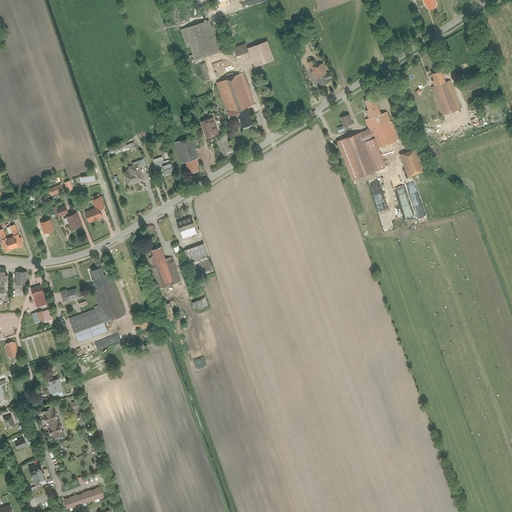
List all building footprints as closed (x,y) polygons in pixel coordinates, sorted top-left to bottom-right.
[(434,1),(427,3),(429,9),(436,7),(434,1)] [(210,19),(182,28),(188,46),(191,45),(195,60),(221,52),(210,19)] [(236,22),(228,24),(232,39),(240,37),(236,22)] [(268,40),(249,47),(256,66),(275,59),(268,40)] [(246,43),(234,47),(237,56),(249,52),(246,43)] [(206,62),(200,64),(206,81),(212,79),(206,62)] [(315,65),(311,67),(315,78),(317,77),(326,74),(328,73),(324,62),(315,65)] [(432,80),(435,86),(446,82),(442,69),(432,73),(434,79),(432,80)] [(245,73),(217,83),(231,120),(239,117),(243,127),(255,123),(248,106),(256,103),(245,73)] [(326,74),(317,77),(320,85),(329,82),(328,80),(326,75),(326,74)] [(435,86),(432,87),(442,115),(461,108),(451,80),(446,82),(435,86)] [(366,110),(369,117),(381,113),(374,96),(365,99),(368,109),(366,110)] [(370,128),(377,148),(399,140),(388,110),(381,113),(369,117),(366,119),(370,128)] [(350,113),(340,116),(344,126),(353,122),(350,113)] [(214,116),(201,121),(208,138),(220,133),(214,116)] [(370,128),(337,140),(352,180),(384,168),(377,148),(370,128)] [(193,136),(176,142),(182,163),(186,161),(197,158),(200,157),(193,136)] [(126,141),(108,148),(109,150),(111,155),(128,148),(127,144),(126,141)] [(414,148),(401,153),(409,177),(423,172),(414,148)] [(157,167),(163,165),(164,168),(171,165),(169,159),(164,161),(162,156),(154,159),(157,167)] [(146,165),(144,158),(138,160),(139,162),(140,167),(146,165)] [(197,158),(186,161),(189,173),(200,169),(197,158)] [(124,174),(128,185),(145,179),(140,167),(139,162),(129,166),(131,172),(124,174)] [(164,169),(166,174),(175,171),(173,166),(164,169)] [(95,173),(82,175),(83,182),(96,180),(95,173)] [(61,184),(49,188),(52,195),(64,191),(61,184)] [(102,217),(99,209),(106,206),(102,196),(93,199),(96,207),(86,211),(90,221),(102,217)] [(58,205),(54,206),(58,216),(68,212),(65,205),(59,207),(58,205)] [(77,212),(66,216),(71,229),(82,225),(77,212)] [(198,233),(192,216),(177,222),(183,238),(198,233)] [(51,219),(41,222),(45,234),(54,230),(51,219)] [(5,247),(6,251),(23,245),(22,241),(23,240),(22,236),(20,237),(16,224),(7,227),(9,232),(13,231),(14,235),(7,238),(4,228),(0,229),(0,231),(3,242),(2,243),(3,248),(5,247)] [(58,231),(46,235),(51,248),(52,247),(62,244),(58,231)] [(207,254),(203,242),(182,250),(186,261),(207,254)] [(52,247),(54,255),(65,251),(62,244),(52,247)] [(167,257),(162,245),(151,249),(154,255),(152,256),(154,261),(150,262),(151,266),(149,267),(157,290),(182,281),(172,255),(167,257)] [(107,281),(101,265),(91,269),(95,279),(92,280),(93,283),(90,284),(98,306),(68,317),(78,342),(108,331),(105,322),(125,314),(112,280),(107,281)] [(28,283),(28,271),(16,271),(16,283),(28,283)] [(47,303),(41,284),(31,288),(37,307),(47,303)] [(80,296),(77,286),(68,290),(65,288),(61,290),(61,292),(64,302),(80,296)] [(192,301),(194,310),(209,306),(207,297),(192,301)] [(170,302),(164,304),(167,312),(173,310),(170,302)] [(51,308),(33,313),(35,322),(44,320),(45,322),(54,319),(51,308)] [(133,320),(135,330),(152,326),(150,317),(133,320)] [(13,341),(6,343),(6,345),(4,345),(8,357),(10,356),(10,358),(18,355),(18,354),(19,353),(15,341),(13,342),(13,341)] [(8,375),(0,377),(0,384),(6,382),(5,379),(9,378),(8,375)] [(64,390),(60,378),(48,381),(52,394),(64,390)] [(78,399),(71,401),(74,409),(81,407),(78,399)] [(64,436),(52,406),(48,408),(49,410),(43,412),(53,439),(57,437),(57,438),(64,436)] [(16,426),(11,414),(3,417),(8,429),(16,426)] [(28,445),(24,437),(15,441),(18,449),(28,445)] [(48,481),(42,464),(30,468),(36,486),(48,481)] [(68,509),(105,496),(101,485),(64,498),(68,509)]
